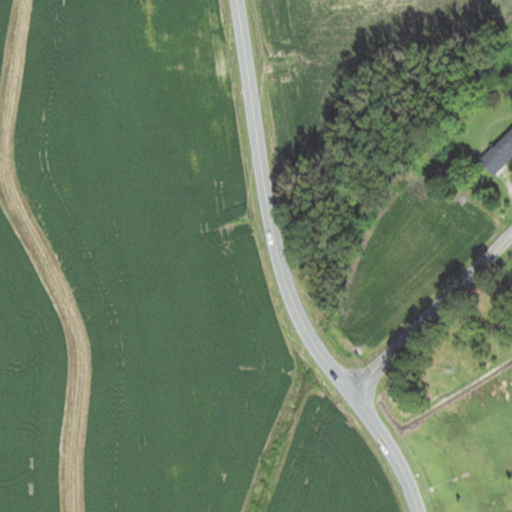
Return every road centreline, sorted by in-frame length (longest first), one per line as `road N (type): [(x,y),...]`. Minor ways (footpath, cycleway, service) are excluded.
road 1 (tertiary): [(350,395),(315,350),(283,281),(236,0)]
road 2 (tertiary): [(350,395),(511,236)]
road 3 (tertiary): [(416,511),(350,395)]
